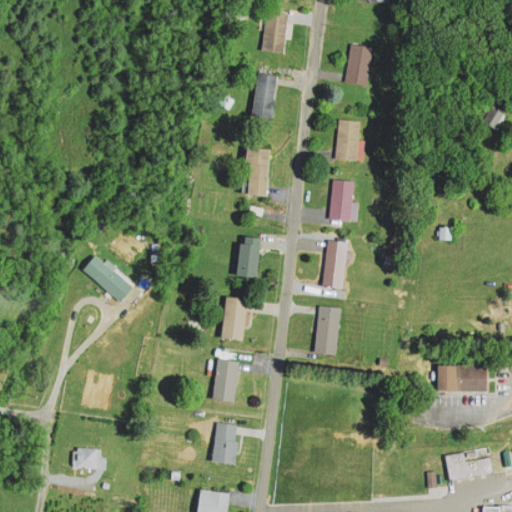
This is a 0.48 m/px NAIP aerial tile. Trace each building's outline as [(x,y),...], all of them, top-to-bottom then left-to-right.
[(291,11),(286,51),(263,48),(268,9),(291,11)] [(353,41),(346,79),(368,83),(375,45),(353,41)] [(279,72),(273,115),(254,113),(260,69),(279,72)] [(494,105),(486,119),(497,126),(505,111),(494,105)] [(340,118),(336,157),(359,159),(363,120),(340,118)] [(273,145),(269,195),(250,193),(253,159),(247,159),(248,143),(273,145)] [(335,177),(330,217),(360,221),(362,201),(353,200),(355,179),(335,177)] [(441,225),(441,236),(453,237),(453,226),(441,225)] [(247,241),(241,241),(239,275),(260,277),(263,235),(247,234),(247,241)] [(329,237),(324,282),(343,284),(348,240),(329,237)] [(83,266),(121,299),(133,285),(95,252),(83,266)] [(228,294),(222,337),(243,340),(249,297),(228,294)] [(323,303),(317,350),(338,352),(343,306),(323,303)] [(219,358),(214,396),(235,399),(240,361),(219,358)] [(488,391),(439,391),(439,362),(488,363),(488,391)] [(218,420),(214,460),(237,462),(241,423),(218,420)] [(493,472),(451,479),(446,453),(488,445),(493,472)] [(100,448),(78,448),(78,464),(107,465),(107,455),(100,455),(100,448)] [(437,469),(438,482),(428,483),(427,470),(437,469)] [(201,488),(197,511),(226,511),(230,492),(201,488)]
